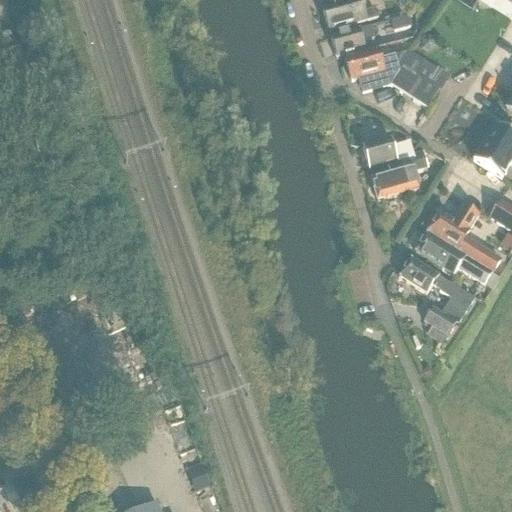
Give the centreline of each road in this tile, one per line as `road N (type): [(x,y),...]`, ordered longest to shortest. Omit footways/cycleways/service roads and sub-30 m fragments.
road 1 (unclassified): [(388,324),(317,77)]
road 2 (unclassified): [(63,511),(0,391)]
road 3 (residential): [(317,77),(421,139)]
